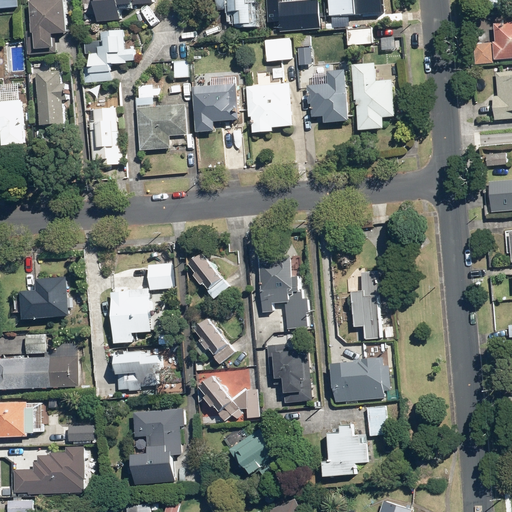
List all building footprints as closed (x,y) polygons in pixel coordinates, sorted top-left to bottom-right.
[(64,0),(29,3),(32,51),(53,50),(52,35),(67,34),(64,0)] [(120,19),(119,8),(152,6),(151,0),(95,0),(97,22),(120,19)] [(257,27),(254,0),(219,0),(220,2),(234,1),(236,29),(257,27)] [(354,0),(328,0),(330,15),(356,12),(354,0)] [(484,0),(485,9),(503,8),(502,0),(484,0)] [(319,1),(278,4),(281,33),(321,30),(319,1)] [(495,42),(496,60),(511,58),(511,22),(496,24),(497,42),(495,42)] [(346,46),(373,43),(372,28),(345,31),(346,46)] [(100,33),(101,44),(88,45),(90,68),(87,68),(88,83),(111,82),(111,73),(112,73),(111,65),(135,63),(135,51),(123,51),(121,31),(100,33)] [(266,42),(267,63),(284,62),(283,41),(266,42)] [(475,44),(476,64),(495,63),(493,42),(475,44)] [(317,69),(316,50),(303,51),(304,70),(317,69)] [(382,129),(381,120),(394,120),(392,81),(377,82),(375,64),(351,66),(354,92),(356,122),(357,122),(358,132),(382,129)] [(177,65),(177,78),(189,78),(190,65),(177,65)] [(493,96),(495,120),(511,118),(511,70),(497,72),(499,96),(493,96)] [(63,71),(37,74),(42,123),(69,120),(63,71)] [(348,119),(345,72),(309,75),(313,122),(348,119)] [(280,83),(248,89),(256,132),(288,127),(280,83)] [(195,90),(199,133),(216,131),(215,125),(244,122),(241,87),(195,90)] [(0,102),(0,142),(25,143),(25,103),(0,102)] [(186,107),(140,112),(143,146),(190,141),(186,107)] [(117,110),(93,113),(98,152),(122,149),(117,110)] [(487,155),(488,166),(508,165),(507,153),(487,155)] [(205,254),(192,265),(212,289),(209,291),(216,299),(232,287),(205,254)] [(261,264),(264,304),(288,303),(290,329),(310,328),(307,299),(302,300),(300,276),(294,277),(292,255),(277,257),(277,263),(261,264)] [(353,291),(356,327),(364,326),(365,335),(376,334),(375,320),(381,320),(379,297),(381,297),(379,271),(362,272),(364,290),(353,291)] [(149,273),(149,286),(172,285),(171,272),(149,273)] [(24,291),(26,319),(72,316),(69,277),(39,279),(40,290),(24,291)] [(112,291),(117,343),(136,342),(135,333),(154,331),(151,288),(112,291)] [(211,319),(198,329),(218,353),(215,356),(222,364),(238,351),(211,319)] [(28,335),(28,354),(48,353),(47,334),(28,335)] [(276,361),(278,379),(286,378),(288,402),(314,399),(309,349),(287,351),(286,344),(268,346),(270,362),(276,361)] [(118,352),(121,389),(131,389),(131,391),(142,390),(142,386),(161,384),(160,371),(166,371),(164,354),(151,355),(151,352),(146,353),(146,351),(131,352),(131,351),(118,352)] [(0,359),(0,374),(1,389),(82,386),(81,356),(0,359)] [(334,363),(338,402),(386,398),(385,391),(392,390),(390,365),(385,366),(384,357),(354,360),(355,361),(334,363)] [(216,376),(203,387),(223,411),(220,413),(227,422),(234,415),(239,419),(244,415),(241,410),(242,409),(249,408),(248,418),(261,416),(259,390),(248,390),(236,400),(216,376)] [(0,403),(0,437),(31,436),(30,432),(37,432),(36,407),(29,407),(29,402),(0,403)] [(369,408),(371,436),(390,434),(387,406),(369,408)] [(173,482),(171,456),(185,455),(183,426),(187,426),(185,408),(136,413),(138,437),(153,435),(154,447),(147,447),(147,454),(131,455),(134,486),(173,482)] [(325,461),(326,476),(358,474),(357,463),(370,462),(369,442),(361,443),(361,435),(355,435),(354,424),(342,425),(342,432),(330,433),(332,461),(325,461)] [(261,428),(232,449),(250,475),(280,454),(261,428)] [(71,431),(71,441),(89,441),(89,442),(96,442),(96,433),(89,433),(89,431),(71,431)] [(13,471),(13,492),(25,492),(25,497),(85,495),(83,448),(66,448),(66,454),(50,454),(50,457),(40,458),(40,464),(35,464),(35,470),(13,471)] [(199,465),(175,467),(177,492),(200,490),(199,465)] [(303,511),(297,498),(266,511),(303,511)] [(9,500),(9,511),(34,511),(35,500),(9,500)] [(170,500),(166,511),(178,511),(181,503),(170,500)] [(413,511),(414,509),(386,500),(381,511),(413,511)]
